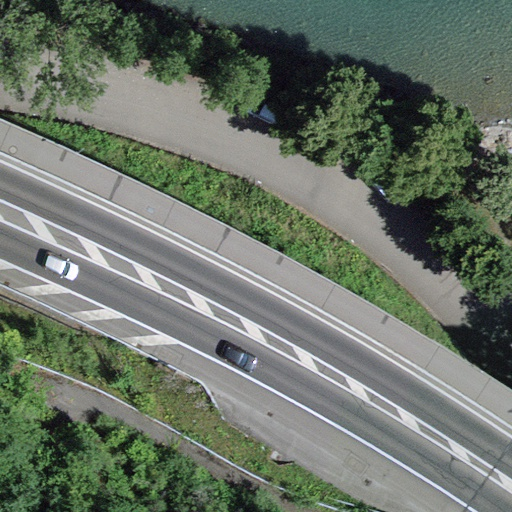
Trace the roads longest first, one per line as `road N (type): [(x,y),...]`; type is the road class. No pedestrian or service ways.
road 1 (unclassified): [(0,74),(123,96),(282,156),(409,242),(469,303),(511,363)]
road 2 (primary): [(511,488),(358,387),(220,310),(0,209)]
